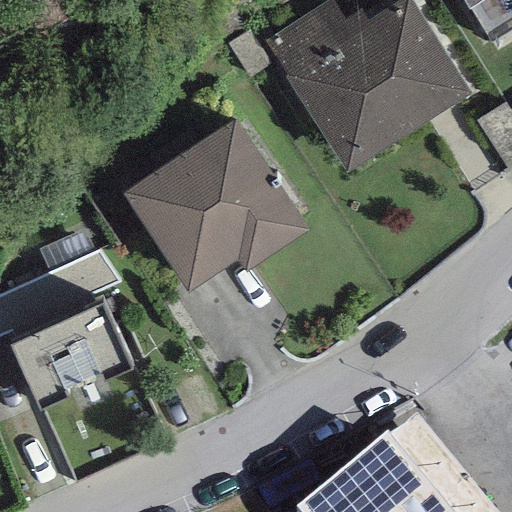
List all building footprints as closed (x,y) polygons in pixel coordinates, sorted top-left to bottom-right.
[(333,0),(327,0),(266,38),(288,73),(285,75),(345,171),(471,93),(412,0),(399,0),(368,20),(361,9),(345,19),(333,0)] [(511,0),(462,0),(468,10),(470,9),(489,42),(511,28),(511,0)] [(511,110),(505,100),(477,119),(511,172),(511,110)] [(309,229),(235,118),(122,192),(188,292),(237,260),(244,272),(309,229)] [(99,249),(0,292),(0,388),(24,378),(39,410),(132,368),(97,290),(119,282),(99,249)] [(490,511),(416,426),(385,453),(435,511),(490,511)] [(316,511),(435,511),(385,453),(316,511)]
